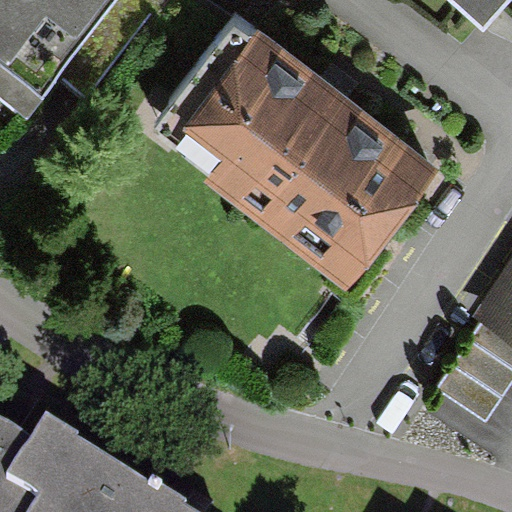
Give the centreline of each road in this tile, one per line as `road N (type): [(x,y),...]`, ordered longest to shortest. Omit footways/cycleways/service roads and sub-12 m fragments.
road 1 (residential): [(511,495),(352,456),(112,356),(0,286)]
road 2 (residential): [(374,396),(511,195)]
